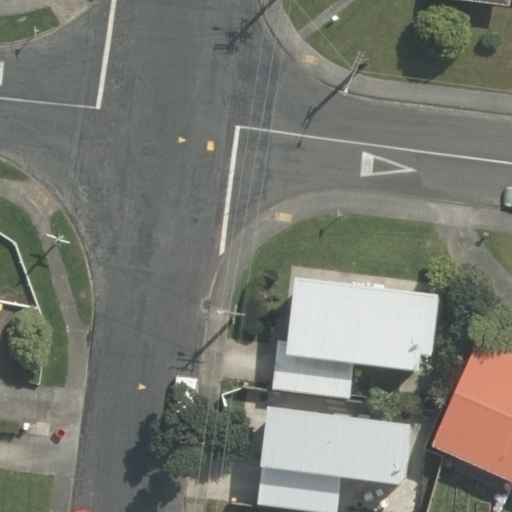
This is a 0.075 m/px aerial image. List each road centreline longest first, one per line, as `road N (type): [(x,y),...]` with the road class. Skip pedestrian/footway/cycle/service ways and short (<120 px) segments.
road 1 (residential): [(113,511),(161,121)]
road 2 (residential): [(161,121),(511,160)]
road 3 (residential): [(161,121),(0,98)]
road 4 (residential): [(161,121),(182,0)]
